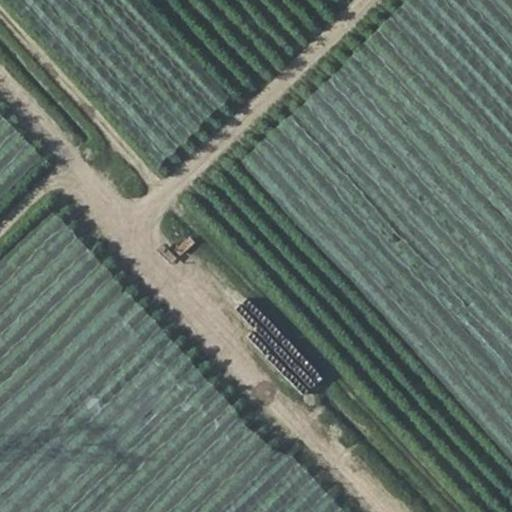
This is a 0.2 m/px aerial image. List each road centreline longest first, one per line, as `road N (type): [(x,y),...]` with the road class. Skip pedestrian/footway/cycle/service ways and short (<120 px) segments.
road 1 (track): [(0,14),(163,196),(365,0)]
road 2 (track): [(0,89),(131,229),(289,423)]
